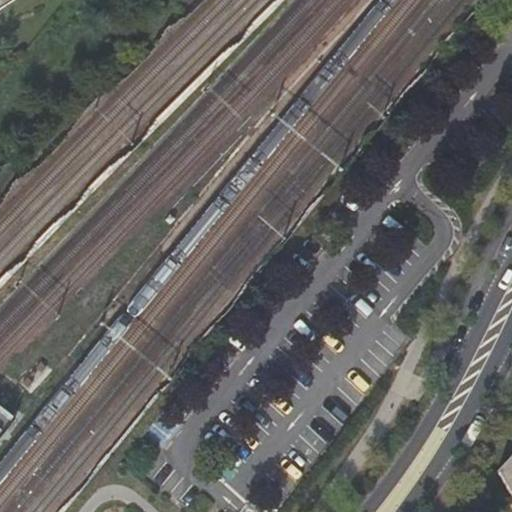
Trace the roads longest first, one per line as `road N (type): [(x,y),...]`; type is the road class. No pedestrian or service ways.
road 1 (secondary): [(511,263),(440,405),(366,511)]
road 2 (secondary): [(403,511),(463,426),(511,330)]
